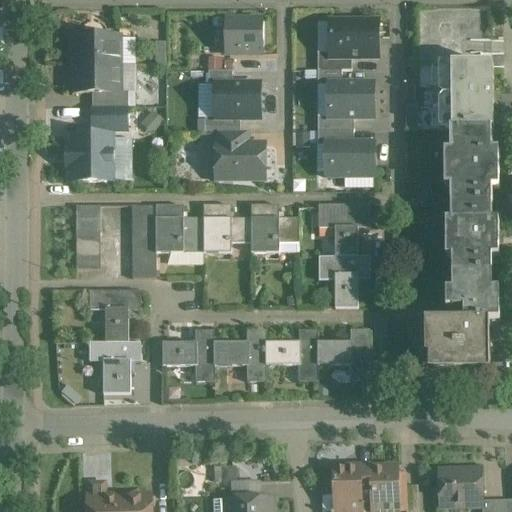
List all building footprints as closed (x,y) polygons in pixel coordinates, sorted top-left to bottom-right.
[(417,69),(433,69),(481,68),(481,55),(491,55),(490,11),(417,11),(417,69)] [(263,56),(263,26),(263,22),(226,22),(225,53),(226,55),(263,56)] [(377,23),(330,23),(330,56),(330,61),(352,61),(378,61),(377,23)] [(120,40),(72,40),(72,68),(120,68),(120,40)] [(330,61),(330,56),(318,56),(318,73),(342,73),(352,73),(352,61),(330,61)] [(121,95),(120,68),(72,68),(72,95),(92,95),(121,95)] [(493,95),(493,68),(481,68),(433,69),(433,133),(452,132),(491,132),(494,132),(493,105),(496,105),(496,95),(493,95)] [(232,86),(232,73),(208,73),(208,86),(215,86),(232,86)] [(342,86),(342,73),(318,73),(318,87),(328,87),(328,86),(342,86)] [(240,121),(260,121),(260,86),(232,86),(215,86),(215,121),(240,121)] [(328,86),(328,87),(318,87),(318,120),(328,120),(328,121),(354,121),(374,121),(374,86),(342,86),(328,86)] [(92,95),(92,110),(128,110),(128,95),(121,95),(92,95)] [(406,132),(412,132),(418,132),(417,108),(411,108),(406,108),(406,132)] [(128,133),(128,110),(92,110),(93,133),(128,133)] [(328,121),(328,120),(318,120),(318,134),(354,134),(354,121),(328,121)] [(217,134),(240,134),(240,121),(215,121),(205,121),(205,134),(217,134)] [(492,190),(499,190),(498,154),(491,154),(491,132),(452,132),(452,155),(445,155),(446,191),(452,191),(452,207),(492,207),(492,190)] [(240,134),(217,134),(217,148),(247,148),(247,134),(240,134)] [(354,134),(318,134),(318,146),(326,146),(354,146),(354,134)] [(112,139),(108,138),(107,138),(73,139),(72,153),(67,154),(67,169),(72,169),(73,184),(111,184),(112,184),(112,139)] [(326,179),(374,179),(374,146),(354,146),(326,146),(326,179)] [(217,181),(264,181),(264,148),(247,148),(217,148),(217,151),(213,154),(213,158),(213,160),(217,164),(217,181)] [(453,260),(453,277),(492,276),(492,260),(499,260),(499,223),(492,223),(492,207),(452,207),(452,224),(448,224),(448,260),(453,260)] [(77,208),(77,221),(101,221),(101,209),(77,208)] [(133,208),(133,220),(157,220),(157,208),(133,208)] [(157,245),(157,257),(204,257),(204,221),(185,221),(185,208),(157,208),(157,220),(157,233),(157,245)] [(252,222),(231,222),(231,208),(204,208),(204,221),(204,257),(232,257),(232,246),(252,246),(252,222)] [(279,222),(279,208),(252,208),(252,222),(252,246),(252,256),(279,256),(279,246),(300,246),(300,222),(279,222)] [(370,232),(370,208),(319,208),(319,232),(336,232),(335,260),(359,260),(359,231),(370,232)] [(157,233),(157,220),(133,220),(133,233),(157,233)] [(101,234),(101,221),(77,221),(77,234),(101,234)] [(157,245),(157,233),(133,233),(133,245),(157,245)] [(101,247),(101,234),(77,234),(77,247),(101,247)] [(157,257),(157,245),(133,245),(133,257),(157,257)] [(101,260),(101,247),(77,247),(77,259),(101,260)] [(157,269),(157,257),(133,257),(133,269),(157,269)] [(100,272),(101,260),(77,259),(77,272),(100,272)] [(359,260),(335,260),(319,260),(319,283),(336,283),(336,312),(359,312),(359,283),(371,283),(371,260),(359,260)] [(157,282),(157,269),(133,269),(133,282),(157,282)] [(465,312),(465,324),(413,324),(413,358),(417,358),(418,375),(490,375),(490,342),(500,342),(500,293),(492,293),(492,276),(453,277),(453,293),(447,293),(447,312),(465,312)] [(142,313),(142,305),(141,294),(90,294),(90,306),(91,313),(107,314),(107,345),(131,345),(131,313),(142,313)] [(352,345),(320,345),(320,369),(352,369),(352,385),(371,385),(371,333),(352,333),(352,345)] [(215,347),(215,369),(248,369),(248,385),(267,385),(267,369),(267,346),(267,334),(247,334),(247,347),(215,347)] [(320,345),(320,334),(300,334),(300,346),(267,346),(267,369),(300,369),(300,385),(320,385),(320,369),(320,345)] [(196,370),(196,385),(215,385),(215,369),(215,347),(215,335),(196,335),(196,346),(164,346),(164,370),(196,370)] [(142,364),(142,345),(94,346),(91,346),(91,364),(104,364),(105,398),(132,398),(132,364),(142,364)] [(398,511),(398,469),(371,470),(372,501),(372,511),(398,511)] [(360,470),(334,471),(335,511),(361,511),(361,501),(360,470)] [(371,470),(360,470),(361,501),(372,501),(371,470)] [(440,509),(482,507),(482,504),(481,474),(439,475),(440,509)] [(89,486),(90,500),(88,500),(88,511),(117,511),(118,499),(105,500),(105,485),(89,486)] [(406,489),(406,511),(418,511),(418,489),(406,489)] [(151,511),(151,498),(118,499),(117,511),(151,511)] [(227,502),(226,511),(270,511),(270,501),(227,502)] [(482,507),(482,511),(507,511),(507,503),(482,504),(482,507)]
